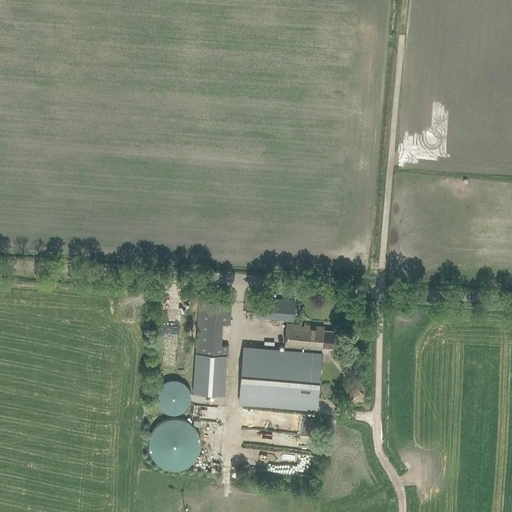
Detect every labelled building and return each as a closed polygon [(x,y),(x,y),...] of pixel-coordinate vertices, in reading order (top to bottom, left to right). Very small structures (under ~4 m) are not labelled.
[(190,390),(222,392),(224,356),(197,354),(197,344),(225,346),(225,343),(220,343),(221,323),(229,324),(231,300),(196,298),(190,390)] [(294,321),(295,302),(258,299),(257,318),(294,321)] [(286,322),(284,349),(243,345),(239,404),(317,410),(322,347),(333,348),(335,331),(323,330),(323,327),(314,326),(314,324),(286,322)] [(225,346),(197,344),(197,354),(224,356),(229,356),(230,346),(225,346)] [(156,395),(156,397),(156,398),(156,400),(157,401),(157,403),(158,405),(159,406),(160,408),(161,409),(162,410),(164,411),(166,412),(167,413),(168,413),(170,414),(172,414),(173,414),(175,414),(177,414),(179,413),(180,412),(182,412),(183,411),(184,410),(186,409),(187,407),(188,406),(189,404),(189,403),(190,402),(190,401),(190,400),(191,398),(191,397),(191,395),(190,394),(190,392),(190,390),(189,389),(188,387),(187,386),(186,385),(185,384),(184,383),(182,382),(181,381),(179,380),(178,380),(176,380),(174,379),(172,379),(170,380),(168,380),(167,381),(166,381),(164,382),(163,383),(161,384),(160,386),(159,387),(158,389),(157,390),(157,392),(156,393),(156,395)] [(347,397),(354,404),(364,395),(358,388),(347,397)] [(201,447),(201,444),(201,442),(200,439),(200,437),(199,434),(198,432),(196,430),(195,428),(193,426),(191,424),(189,422),(187,421),(184,420),(182,419),(179,419),(177,418),(174,418),(172,418),(169,419),(167,419),(164,420),(162,421),(160,423),(158,424),(156,426),(154,428),(153,430),(151,432),(150,435),(150,437),(149,440),(149,442),(149,445),(149,447),(149,450),(150,452),(151,455),(152,457),(153,459),(155,461),(156,462),(158,464),(160,466),(162,467),(164,468),(167,469),(169,470),(172,470),(174,470),(177,470),(179,470),(182,469),(184,468),(187,467),(189,466),(191,464),(193,463),(195,461),(196,459),(198,457),(199,454),(200,452),(200,449),(201,447)]
